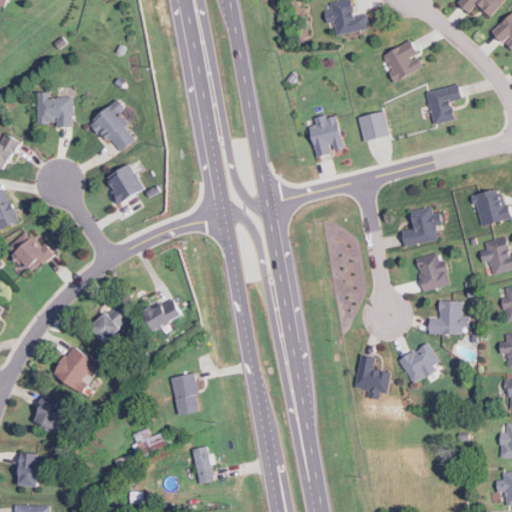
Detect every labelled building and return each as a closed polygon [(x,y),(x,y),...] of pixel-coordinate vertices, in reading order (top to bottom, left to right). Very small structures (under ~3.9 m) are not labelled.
[(337,35),(370,28),(367,13),(355,15),(351,0),(340,0),(330,2),(332,9),(324,10),(327,23),(334,21),(337,35)] [(459,0),(458,2),(470,13),(478,4),(491,16),(506,0),(459,0)] [(503,42),(504,40),(511,48),(511,12),(492,31),(503,42)] [(424,67),(417,53),(419,52),(412,39),(383,54),(397,81),(424,67)] [(456,119),(452,101),(463,98),(460,84),(427,90),(434,124),(456,119)] [(72,127),(74,97),(50,96),(50,91),(39,91),(38,122),(57,123),(57,126),(72,127)] [(137,139),(127,125),(129,123),(120,112),(126,107),(120,98),(93,119),(119,153),(137,139)] [(365,141),(391,134),(385,110),(359,117),(365,141)] [(317,157),(333,153),(333,150),(345,147),(337,113),(308,120),(317,157)] [(21,139),(6,133),(1,142),(0,141),(0,165),(7,169),(21,139)] [(146,188),(131,163),(106,177),(121,203),(146,188)] [(0,189),(0,227),(1,230),(20,221),(5,187),(0,189)] [(510,218),(503,187),(474,194),(481,225),(510,218)] [(439,239),(437,224),(443,223),(441,212),(434,213),(433,206),(411,210),(414,228),(403,230),(405,245),(439,239)] [(44,264),(53,256),(29,229),(10,246),(32,270),(42,261),(44,264)] [(511,268),(511,252),(511,253),(508,236),(486,241),(487,248),(481,250),(483,262),(491,261),(493,273),(511,268)] [(415,259),(426,291),(452,283),(445,260),(441,261),(438,252),(415,259)] [(506,321),(511,320),(511,285),(506,286),(507,296),(503,297),(506,321)] [(145,311),(154,329),(183,316),(174,297),(145,311)] [(429,333),(463,333),(463,326),(470,326),(470,315),(463,315),(463,300),(440,299),(440,317),(430,316),(429,333)] [(108,342),(132,320),(117,304),(93,326),(108,342)] [(511,365),(511,332),(506,333),(507,340),(500,341),(501,353),(508,352),(509,366),(511,365)] [(429,380),(445,372),(430,342),(400,358),(413,383),(426,376),(429,380)] [(54,373),(83,393),(102,365),(73,345),(54,373)] [(377,356),(361,353),(356,386),(388,391),(391,371),(375,369),(377,356)] [(172,377),(180,415),(202,410),(194,372),(172,377)] [(57,406),(58,399),(44,395),(36,424),(57,430),(62,407),(57,406)] [(511,423),(507,423),(507,432),(501,432),(500,457),(511,457),(511,423)] [(134,433),(137,442),(134,443),(138,456),(169,446),(165,432),(153,435),(150,427),(134,433)] [(217,480),(209,445),(193,448),(201,483),(217,480)] [(38,452),(21,452),(20,485),(40,486),(41,465),(37,465),(38,452)] [(511,504),(511,470),(502,471),(503,479),(496,480),(498,492),(505,491),(506,505),(511,504)]
